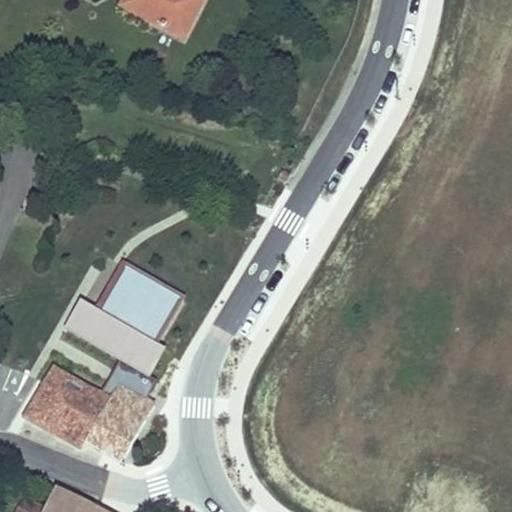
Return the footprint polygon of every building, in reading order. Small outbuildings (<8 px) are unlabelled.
[(125,0),(123,5),(156,23),(151,33),(185,51),(201,21),(179,10),(184,0),(125,0)] [(197,0),(184,0),(179,10),(201,21),(208,6),(197,0)] [(151,33),(156,23),(123,5),(117,16),(151,33)] [(292,176),(283,171),(278,181),(286,186),(292,176)] [(185,296),(129,265),(103,310),(161,342),(185,296)] [(161,342),(103,310),(83,298),(66,328),(121,359),(150,376),(167,346),(161,342)] [(150,376),(121,359),(99,398),(110,405),(119,389),(146,404),(160,380),(150,376)] [(83,452),(110,405),(99,398),(52,372),(22,425),(80,458),(83,452)] [(83,452),(120,473),(156,410),(146,404),(119,389),(110,405),(83,452)] [(113,511),(57,484),(51,496),(43,511),(113,511)] [(15,511),(43,511),(51,496),(28,485),(15,511)]
